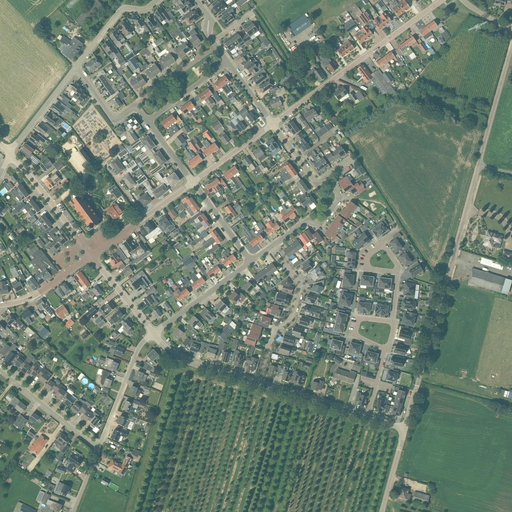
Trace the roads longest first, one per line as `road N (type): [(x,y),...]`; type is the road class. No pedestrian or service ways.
road 1 (unclassified): [(404,428),(478,166)]
road 2 (unclassified): [(271,123),(442,0)]
road 3 (residential): [(257,383),(271,337),(292,317),(299,281),(272,245)]
road 4 (unclassified): [(96,448),(138,347),(154,333)]
road 5 (tertiary): [(91,256),(9,155)]
road 6 (unclassified): [(478,166),(511,41)]
road 7 (residential): [(96,448),(0,371)]
road 8 (residential): [(154,333),(250,261)]
